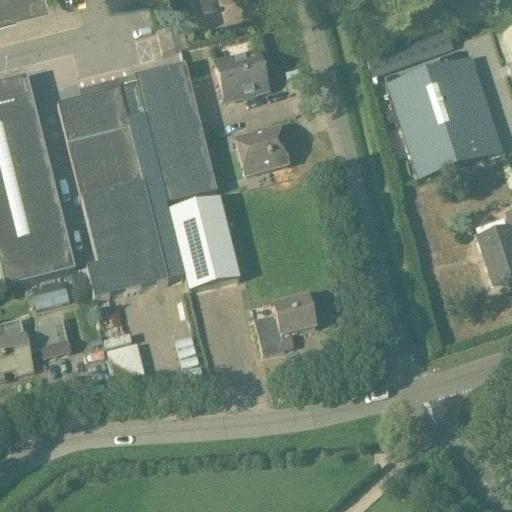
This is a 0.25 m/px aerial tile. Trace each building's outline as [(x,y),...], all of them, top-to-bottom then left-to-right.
[(43,0),(0,0),(0,17),(45,6),(43,0)] [(200,0),(206,20),(240,11),(236,0),(200,0)] [(161,59),(175,56),(169,31),(155,35),(161,59)] [(477,148),(441,55),(374,81),(410,174),(477,148)] [(258,57),(215,68),(224,105),(268,94),(258,57)] [(228,185),(226,179),(211,183),(204,156),(211,154),(209,148),(222,145),(213,111),(204,75),(202,65),(132,83),(164,211),(215,198),(230,194),(228,185)] [(0,278),(4,294),(72,277),(23,83),(0,88),(0,278)] [(96,272),(84,275),(92,306),(166,288),(117,94),(55,110),(96,272)] [(233,144),(235,150),(220,154),(226,179),(228,185),(286,169),(276,132),(233,144)] [(166,211),(167,217),(188,297),(238,285),(235,273),(244,270),(234,231),(224,233),(215,198),(166,211)] [(491,290),(511,282),(511,215),(504,218),(508,229),(475,240),(491,290)] [(32,300),(36,314),(68,306),(65,292),(32,300)] [(253,326),(262,359),(284,353),(281,342),(314,333),(306,303),(272,312),(274,320),(253,326)] [(37,338),(24,341),(20,326),(0,330),(0,386),(5,385),(4,378),(14,376),(16,381),(33,377),(28,357),(41,354),(43,364),(70,357),(62,325),(35,331),(37,338)] [(139,338),(109,343),(116,389),(146,384),(139,338)]
